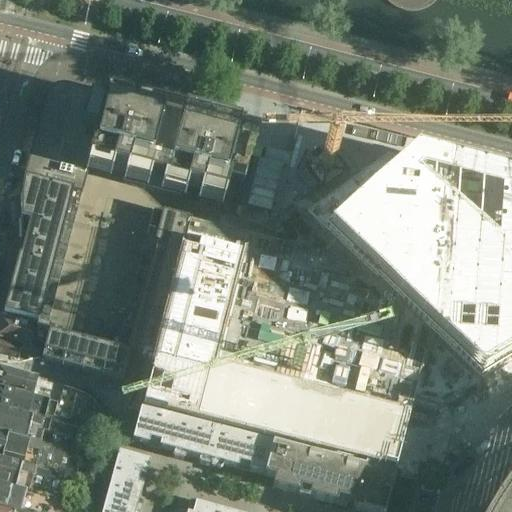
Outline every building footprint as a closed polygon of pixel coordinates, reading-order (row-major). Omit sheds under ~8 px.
[(24,174),(23,181),(25,182),(72,194),(71,195),(80,197),(81,197),(83,198),(78,215),(74,234),(69,252),(64,270),(59,289),(54,307),(51,320),(49,327),(38,324),(38,326),(37,325),(32,344),(45,347),(41,362),(42,363),(49,335),(68,340),(88,345),(107,350),(125,355),(130,356),(122,384),(120,383),(119,389),(134,393),(137,394),(139,385),(142,386),(145,387),(187,224),(215,232),(218,221),(220,213),(222,205),(228,185),(242,188),(252,149),(238,146),(238,143),(240,135),(223,130),(220,129),(217,128),(201,124),(180,119),(177,118),(174,117),(171,117),(140,109),(106,100),(94,96),(91,96),(87,95),(76,92),(73,91),(70,90),(66,89),(64,89),(63,89),(61,89),(60,89),(57,89),(55,90),(53,90),(51,92),(49,93),(48,94),(46,96),(45,97),(44,99),(43,102),(36,128),(35,133),(24,174)] [(145,387),(139,411),(271,446),(392,476),(394,477),(412,409),(433,413),(511,366),(511,184),(410,157),(403,165),(381,160),(305,214),(298,204),(259,231),(218,221),(215,232),(187,224),(145,387)] [(19,200),(22,200),(78,215),(83,198),(81,197),(80,197),(71,195),(72,194),(25,182),(23,181),(22,182),(19,200)] [(19,200),(19,202),(20,220),(22,220),(74,234),(78,215),(22,200),(19,200)] [(22,220),(20,220),(20,239),(22,240),(69,252),(74,234),(22,220)] [(20,241),(17,258),(19,259),(64,270),(69,252),(22,240),(20,239),(20,241)] [(17,259),(12,276),(14,277),(59,289),(64,270),(19,259),(17,258),(17,259)] [(12,276),(7,295),(10,295),(43,304),(54,307),(59,289),(14,277),(12,276)] [(7,295),(2,316),(4,317),(36,325),(37,325),(38,326),(38,324),(49,327),(51,320),(54,307),(43,304),(10,295),(7,295)] [(33,326),(4,318),(0,317),(0,318),(0,340),(28,347),(28,346),(33,326)] [(42,363),(61,368),(68,340),(49,335),(42,363)] [(0,362),(5,364),(17,364),(19,351),(27,352),(28,347),(0,340),(0,362)] [(61,368),(81,373),(88,345),(68,340),(61,368)] [(81,373),(100,378),(107,350),(88,345),(81,373)] [(28,346),(28,347),(27,352),(29,353),(41,355),(42,349),(28,346)] [(107,350),(100,378),(120,383),(122,384),(130,356),(125,355),(107,350)] [(29,353),(27,361),(40,360),(40,359),(41,355),(29,353)] [(0,370),(0,390),(31,399),(34,389),(50,393),(52,384),(0,370)] [(0,390),(0,410),(51,423),(56,406),(31,399),(0,390)] [(0,410),(0,434),(106,460),(113,439),(84,433),(53,424),(51,423),(0,410)] [(131,444),(252,475),(263,478),(271,446),(139,413),(131,444)] [(98,487),(106,462),(106,460),(0,434),(0,461),(32,470),(32,469),(98,487)] [(351,511),(355,511),(385,511),(386,511),(384,510),(386,502),(387,502),(388,497),(388,496),(390,488),(391,489),(394,480),(391,479),(392,476),(271,446),(263,478),(273,481),(271,490),(334,507),(334,508),(345,510),(346,504),(352,505),(351,511)] [(134,511),(148,463),(117,454),(101,511),(134,511)] [(97,490),(98,487),(32,469),(32,470),(0,461),(0,485),(72,504),(77,484),(97,490)] [(511,511),(511,482),(505,491),(496,504),(490,511),(511,511)] [(0,485),(0,510),(7,511),(69,511),(72,504),(0,485)] [(223,511),(189,502),(186,511),(223,511)]
